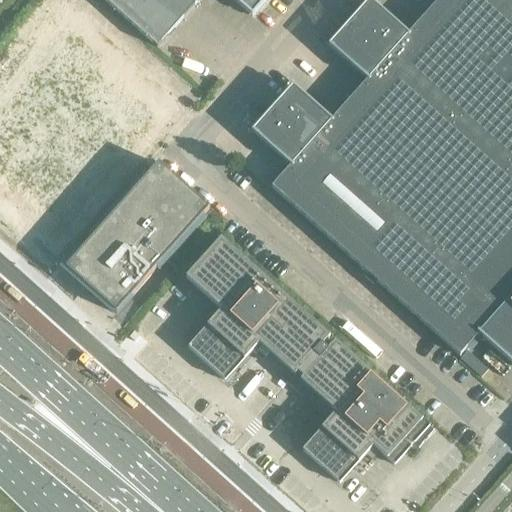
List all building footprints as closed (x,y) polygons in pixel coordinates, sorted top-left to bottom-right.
[(101,0),(157,49),(200,0),(230,0),(251,19),(268,0),(101,0)] [(290,169),(278,182),(270,190),(458,357),(477,336),(511,367),(511,0),(440,0),(408,36),(369,1),(327,48),(366,82),(331,122),(291,87),(250,134),(290,169)] [(0,211),(42,249),(160,116),(51,18),(0,75),(0,211)] [(116,314),(209,210),(158,165),(65,269),(116,314)] [(292,306),(256,274),(220,241),(186,280),(222,312),(188,349),(188,350),(224,382),(225,382),(258,345),(292,376),(294,378),(295,376),(301,381),(328,351),(322,346),(329,339),(292,306)] [(302,452),(339,485),(372,447),(394,467),(429,429),(334,344),(328,351),(301,381),(299,382),(336,415),(302,452)]
